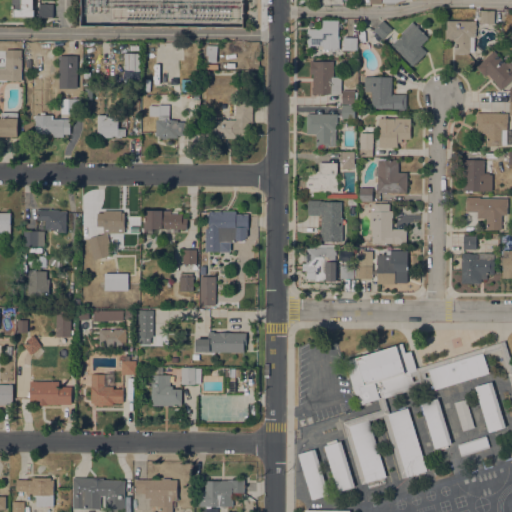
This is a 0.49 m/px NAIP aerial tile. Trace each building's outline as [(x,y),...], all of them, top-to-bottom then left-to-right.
[(15,16),(15,9),(12,9),(12,0),(33,0),(33,9),(34,9),(34,13),(39,13),(39,3),(53,3),(52,16),(15,16)] [(494,23),(480,23),(480,16),(475,16),(475,9),(481,9),(481,10),(494,10),(494,23)] [(338,20),(338,39),(339,39),(339,49),(334,49),(334,50),(332,50),(332,48),(323,48),(323,45),(307,45),(308,28),(321,28),(321,19),(338,20)] [(392,28),(382,38),(373,30),(383,20),(392,28)] [(476,20),(476,36),(474,36),(474,51),(470,51),(470,52),(468,52),(468,53),(454,53),(454,40),(445,40),(445,29),(446,29),(446,20),(476,20)] [(391,45),(402,34),(400,33),(412,21),(416,25),(417,24),(418,25),(417,27),(428,37),(420,45),(426,51),(413,65),(391,45)] [(356,50),(343,49),(343,36),(357,37),(356,50)] [(216,62),(207,61),(208,55),(205,55),(206,44),(217,45),(216,62)] [(511,77),(500,89),(495,84),(497,83),(488,73),(485,76),(476,66),(493,50),(505,63),(508,60),(511,64),(511,77)] [(139,84),(124,84),(124,77),(122,77),(122,72),(124,72),(124,52),(140,52),(139,84)] [(21,57),(21,79),(5,79),(5,57),(6,57),(6,56),(21,57)] [(312,93),(312,86),(313,86),(313,73),(310,73),(310,59),(312,59),(312,60),(333,60),(333,76),(341,76),(341,93),(312,93)] [(371,107),(372,91),(364,91),(365,75),(392,76),(391,93),(406,94),(406,108),(371,107)] [(26,86),(34,86),(34,96),(26,95),(26,86)] [(92,99),(84,99),(84,86),(92,86),(92,99)] [(355,89),(355,91),(357,91),(357,103),(355,103),(342,103),(342,89),(355,89)] [(82,98),(82,113),(61,113),(61,98),(82,98)] [(252,122),(249,122),(249,135),(237,134),(237,137),(212,137),(212,130),(209,130),(209,119),(223,119),(223,118),(226,118),(226,119),(235,119),(236,102),(252,102),(252,122)] [(158,104),(169,104),(169,119),(177,119),(177,121),(184,121),(184,122),(196,122),(196,135),(177,134),(177,137),(168,137),(168,138),(162,138),(162,137),(159,137),(159,135),(156,135),(156,119),(158,119),(158,114),(148,114),(148,105),(158,105),(158,104)] [(341,118),(341,106),(357,106),(357,117),(354,117),(354,118),(341,118)] [(0,117),(1,117),(2,111),(17,112),(17,117),(19,117),(18,136),(0,135),(0,117)] [(35,133),(35,114),(40,114),(40,112),(45,112),(45,114),(52,114),(52,118),(70,119),(70,133),(63,133),(63,136),(51,136),(52,133),(35,133)] [(508,112),(508,121),(507,121),(506,144),(502,144),(502,145),(486,145),(486,132),(477,132),(477,112),(508,112)] [(337,113),(337,122),(336,122),(336,129),(336,145),(329,145),(329,146),(315,146),(316,133),(307,133),(307,113),(337,113)] [(98,114),(106,114),(106,116),(109,116),(109,117),(119,117),(119,128),(125,128),(125,135),(121,135),(120,137),(115,137),(114,135),(113,135),(113,137),(98,137),(98,134),(97,134),(98,114)] [(410,117),(410,138),(402,138),(401,142),(397,142),(397,146),(379,146),(379,143),(377,143),(377,137),(379,137),(379,128),(378,128),(378,117),(410,117)] [(373,155),(360,155),(360,132),(373,132),(373,142),(373,155)] [(354,164),(341,164),(341,152),(354,152),(354,164)] [(376,191),(376,183),(377,183),(378,159),(378,160),(378,157),(386,157),(386,159),(398,159),(398,172),(407,172),(407,192),(376,191)] [(462,184),(464,184),(464,170),(463,170),(463,162),(464,162),(464,158),(484,159),(484,172),(489,172),(489,173),(492,174),(492,190),(472,190),(472,191),(469,191),(469,190),(468,190),(468,192),(465,192),(466,190),(462,189),(462,184)] [(337,162),(337,182),(338,182),(338,191),(324,191),(324,192),(320,192),(320,191),(306,191),(306,170),(319,170),(319,161),(337,162)] [(373,187),(372,201),(359,201),(360,187),(373,187)] [(507,214),(501,214),(501,229),(486,228),(486,218),(477,218),(477,211),(466,211),(466,196),(479,197),(507,198),(507,214)] [(342,241),(320,240),(320,226),(321,226),(321,214),(307,214),(308,199),(320,199),(320,200),(341,201),(341,217),(342,217),(342,241)] [(371,242),(372,226),(370,226),(370,210),(373,210),(373,202),(389,203),(389,209),(392,210),(392,216),(391,229),(392,229),(392,228),(406,228),(406,242),(371,242)] [(59,210),(59,211),(66,211),(66,232),(58,232),(58,230),(54,230),(54,229),(45,229),(45,219),(37,219),(37,209),(59,210)] [(182,218),(187,218),(187,228),(178,228),(178,232),(166,232),(166,228),(150,227),(150,233),(141,232),(141,227),(144,227),(144,209),(162,209),(162,210),(177,211),(177,213),(182,213),(182,218)] [(112,254),(94,259),(88,237),(104,233),(104,226),(97,225),(97,212),(103,212),(103,210),(121,210),(121,212),(124,212),(124,232),(107,232),(112,254)] [(205,228),(208,228),(209,210),(236,211),(236,213),(248,214),(248,227),(247,227),(246,236),(243,239),(236,239),(236,242),(230,242),(230,251),(205,251),(205,228)] [(0,212),(10,212),(10,232),(1,232),(1,236),(0,236),(0,212)] [(44,245),(23,245),(24,230),(44,230),(44,245)] [(463,248),(463,235),(476,235),(476,248),(463,248)] [(321,247),(321,245),(335,245),(335,251),(337,251),(337,254),(335,254),(335,263),(330,262),(330,279),(306,278),(306,270),(302,270),(302,263),(306,263),(306,247),(321,247)] [(182,248),(196,248),(196,263),(183,263),(182,248)] [(407,274),(394,274),(394,283),(377,283),(377,281),(371,281),(371,278),(358,278),(358,250),(372,250),(372,258),(376,258),(376,254),(386,254),(386,249),(407,249),(407,274)] [(511,277),(502,277),(502,274),(503,249),(511,249),(511,277)] [(481,283),(462,283),(462,252),(470,252),(470,253),(477,253),(477,252),(494,252),(494,273),(487,273),(487,278),(481,278),(481,283)] [(67,256),(67,262),(59,261),(59,264),(49,264),(49,256),(67,256)] [(340,264),(354,265),(354,278),(340,277),(340,264)] [(27,294),(28,270),(47,270),(46,278),(49,278),(49,295),(27,294)] [(127,290),(104,289),(104,272),(128,273),(127,290)] [(179,290),(179,275),(180,275),(180,272),(192,272),(192,275),(193,275),(193,290),(179,290)] [(215,304),(200,304),(200,276),(215,276),(215,304)] [(70,336),(56,336),(56,309),(71,309),(70,336)] [(153,336),(138,336),(138,309),(153,309),(153,336)] [(122,310),(122,319),(93,320),(93,310),(122,310)] [(17,318),(27,318),(27,331),(17,331),(17,318)] [(126,328),(126,345),(99,346),(99,329),(126,328)] [(196,351),(196,338),(208,338),(208,332),(209,332),(209,330),(214,331),(214,332),(246,332),(246,344),(244,344),(244,351),(196,351)] [(32,334),(41,345),(31,353),(22,342),(32,334)] [(505,340),(511,364),(511,375),(508,377),(500,349),(483,354),(481,347),(505,340)] [(489,372),(434,389),(432,382),(384,397),(378,399),(378,398),(365,402),(366,403),(358,405),(345,360),(402,342),(405,352),(411,350),(416,367),(481,347),(483,354),(489,372)] [(11,354),(4,354),(4,351),(0,351),(0,348),(5,348),(5,345),(11,345),(11,354)] [(135,374),(121,373),(121,360),(120,360),(120,354),(125,354),(125,359),(135,360),(135,374)] [(200,383),(181,383),(181,366),(195,366),(195,368),(200,368),(200,383)] [(228,375),(225,375),(225,368),(229,368),(229,367),(235,367),(235,391),(229,391),(228,382),(228,375)] [(113,388),(123,388),(123,402),(113,402),(113,404),(102,404),(102,406),(98,405),(98,404),(94,404),(94,402),(91,402),(91,373),(104,373),(104,372),(113,372),(113,388)] [(179,404),(179,405),(151,404),(152,374),(170,374),(170,385),(182,385),(181,404),(179,404)] [(71,387),(70,403),(46,402),(46,404),(38,404),(38,403),(31,402),(31,392),(30,392),(30,379),(58,380),(58,386),(71,387)] [(475,386),(491,381),(505,426),(489,431),(475,386)] [(0,403),(0,384),(12,384),(12,404),(0,403)] [(384,397),(389,413),(383,415),(383,416),(369,420),(367,413),(381,409),(378,399),(384,397)] [(421,403),(437,398),(451,443),(435,448),(421,403)] [(454,402),(465,398),(474,427),(462,430),(454,402)] [(408,407),(427,470),(402,478),(383,416),(383,415),(389,413),(408,407)] [(386,476),(361,484),(342,421),(367,413),(369,420),(386,476)] [(486,435),(489,447),(461,455),(457,443),(486,435)] [(355,486),(338,491),(324,445),(341,440),(355,486)] [(329,494),(312,499),(298,453),(315,448),(329,494)] [(51,477),(51,480),(53,480),(53,506),(36,505),(36,495),(32,495),(32,493),(30,493),(30,495),(27,495),(27,493),(26,493),(26,490),(16,490),(16,479),(32,479),(32,477),(51,477)] [(73,477),(103,477),(103,479),(125,480),(124,508),(105,508),(105,495),(101,495),(100,508),(72,507),(73,477)] [(162,479),(162,477),(170,478),(170,479),(178,479),(177,500),(172,500),(172,501),(175,501),(175,506),(173,506),(172,511),(160,511),(161,505),(149,505),(149,498),(145,497),(145,492),(136,492),(136,478),(162,479)] [(199,505),(199,490),(205,490),(205,480),(231,480),(231,479),(245,479),(245,492),(232,492),(232,498),(222,498),(222,504),(218,504),(218,505),(199,505)] [(12,511),(12,501),(24,501),(24,511),(12,511)]
